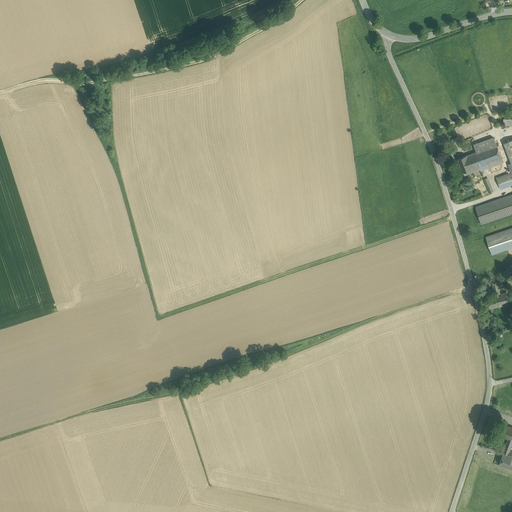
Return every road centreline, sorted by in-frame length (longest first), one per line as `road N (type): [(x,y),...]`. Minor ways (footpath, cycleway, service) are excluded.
road 1 (track): [(73,82),(114,175),(154,317),(452,216)]
road 2 (unclassified): [(389,35),(387,51),(434,153),(487,351),(486,408),(452,511)]
road 3 (track): [(0,440),(182,390),(472,285)]
road 4 (track): [(296,0),(196,59),(87,83),(50,78),(0,93)]
road 5 (secondary): [(511,10),(419,38),(389,35)]
